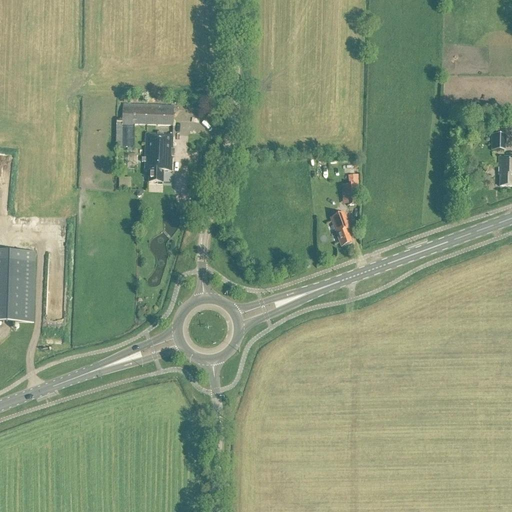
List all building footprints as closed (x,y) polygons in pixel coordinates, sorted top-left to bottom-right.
[(173,128),(174,111),(123,109),(122,126),(173,128)] [(146,138),(145,173),(149,174),(149,186),(163,186),(163,174),(171,174),(172,138),(146,138)] [(504,138),(492,138),(492,153),(504,153),(504,138)] [(511,159),(499,159),(498,177),(500,177),(499,189),(511,188),(511,159)] [(349,187),(346,187),(347,208),(359,207),(357,177),(348,178),(349,187)] [(342,249),(351,245),(346,231),(350,230),(344,216),(330,221),(335,233),(336,233),(342,249)] [(0,323),(32,325),(35,254),(0,252),(0,323)]
